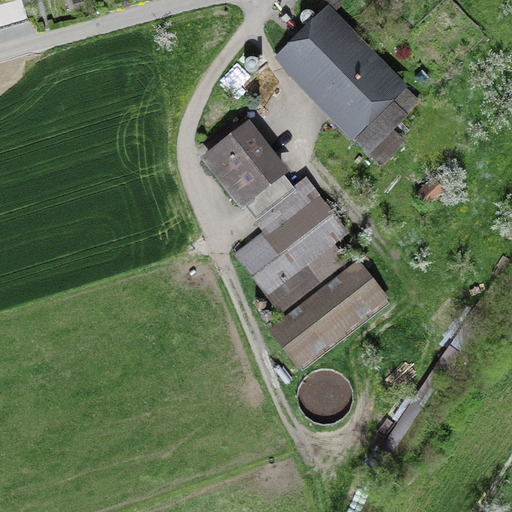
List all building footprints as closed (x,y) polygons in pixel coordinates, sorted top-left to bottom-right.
[(0,31),(26,24),(19,0),(0,5),(0,31)] [(332,6),(277,59),(361,148),(417,95),(332,6)] [(252,124),(205,160),(245,212),(292,176),(252,124)] [(364,151),(379,167),(401,145),(386,130),(364,151)] [(420,201),(430,212),(449,194),(439,183),(420,201)] [(268,299),(351,236),(318,193),(235,256),(268,299)] [(269,332),(301,372),(390,301),(359,261),(269,332)]
